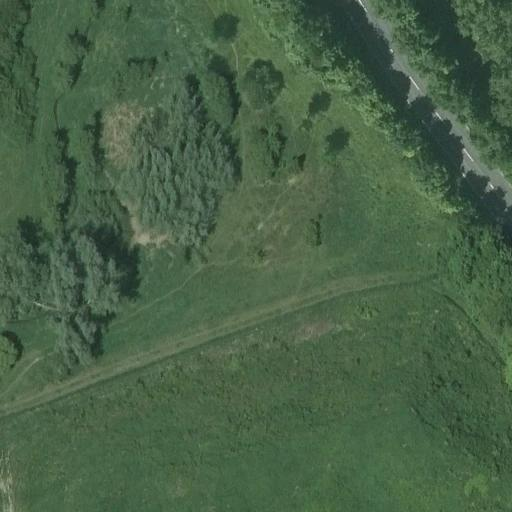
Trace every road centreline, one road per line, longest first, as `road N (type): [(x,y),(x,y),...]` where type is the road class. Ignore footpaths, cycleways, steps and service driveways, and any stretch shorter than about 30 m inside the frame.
road 1 (track): [(0,405),(190,331),(356,279),(438,271)]
road 2 (primary): [(511,241),(355,0)]
